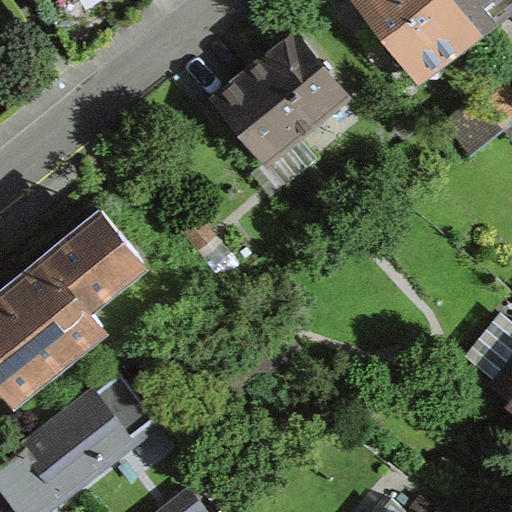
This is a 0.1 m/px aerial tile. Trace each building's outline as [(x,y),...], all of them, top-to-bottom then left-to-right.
[(70,0),(85,21),(116,0),(70,0)] [(483,34),(455,0),(354,0),(422,83),(483,34)] [(511,0),(455,0),(483,34),(511,10),(511,0)] [(355,109),(298,35),(211,103),(269,176),(355,109)] [(500,136),(476,105),(442,132),(465,163),(500,136)] [(158,276),(105,209),(0,291),(0,405),(8,399),(24,420),(117,346),(99,323),(158,276)] [(294,357),(266,323),(198,379),(226,413),(294,357)] [(511,349),(485,381),(511,404),(511,349)] [(125,369),(0,463),(0,494),(13,511),(49,511),(166,424),(125,369)] [(207,511),(184,492),(157,511),(207,511)] [(0,511),(13,511),(0,494),(0,511)]
